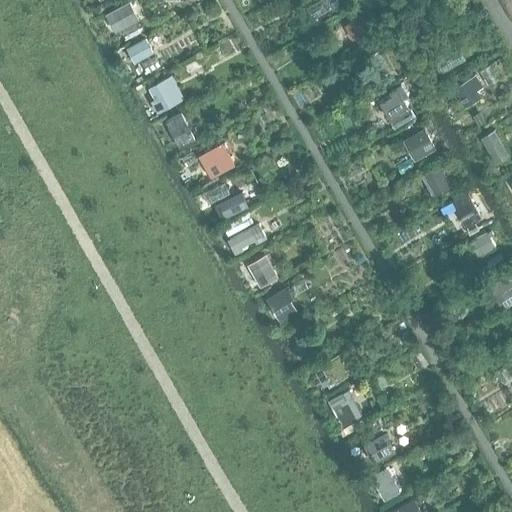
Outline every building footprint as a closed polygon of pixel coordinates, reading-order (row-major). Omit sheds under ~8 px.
[(130,0),(107,13),(116,31),(140,18),(130,0)] [(125,39),(143,29),(139,20),(121,30),(125,39)] [(357,20),(346,25),(353,38),(364,32),(357,20)] [(141,40),(128,47),(136,62),(149,55),(141,40)] [(378,49),(366,56),(378,77),(390,70),(378,49)] [(476,74),(454,87),(461,100),(478,90),(484,87),(476,74)] [(165,78),(150,87),(156,98),(152,100),(158,112),(178,101),(165,78)] [(393,95),(380,102),(389,118),(409,106),(404,98),(409,95),(402,84),(391,91),(393,95)] [(393,128),(414,116),(409,107),(388,119),(393,128)] [(181,112),(166,120),(181,147),(196,139),(181,112)] [(426,127),(404,139),(416,160),(437,148),(426,127)] [(495,129),(482,137),(490,151),(503,143),(495,129)] [(207,152),(203,154),(216,175),(235,163),(223,143),(211,150),(210,147),(206,150),(207,152)] [(441,164),(423,174),(434,195),(452,185),(441,164)] [(232,191),(227,180),(204,191),(209,202),(232,191)] [(242,191),(221,201),(228,216),(249,205),(242,191)] [(468,192),(453,200),(467,226),(482,218),(468,192)] [(260,223),(229,239),(236,253),(244,250),(242,247),(255,240),(257,243),(268,238),(260,223)] [(488,231),(463,246),(471,260),(496,246),(490,236),(494,234),(492,230),(488,232),(488,231)] [(501,257),(497,251),(488,255),(492,261),(501,257)] [(266,253),(249,263),(262,286),(272,280),(273,282),(277,279),(276,277),(279,276),(266,253)] [(502,278),(490,285),(504,309),(511,304),(511,281),(510,278),(504,281),(502,278)] [(287,288),(270,297),(282,318),(296,310),(290,299),(293,297),(287,288)] [(299,344),(294,347),(300,357),(304,354),(306,356),(318,349),(315,345),(319,343),(314,335),(311,337),(309,333),(297,339),(299,344)] [(338,352),(319,363),(331,383),(350,372),(338,352)] [(342,392),(329,400),(343,425),(363,413),(358,404),(351,408),(342,392)] [(354,422),(341,429),(344,435),(357,428),(354,422)] [(385,432),(364,444),(375,463),(396,451),(385,432)] [(388,466),(372,475),(385,499),(401,490),(388,466)] [(423,511),(415,497),(393,509),(394,511),(423,511)]
